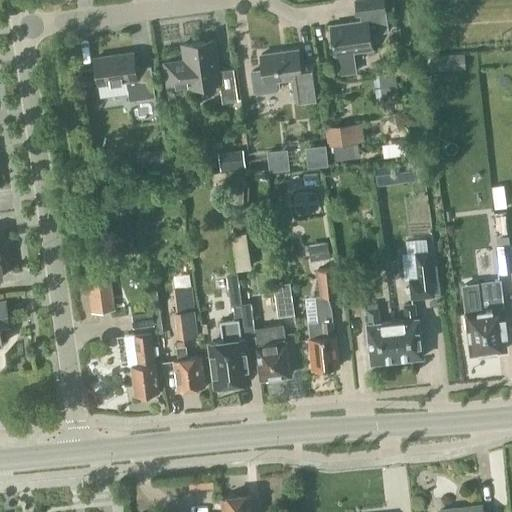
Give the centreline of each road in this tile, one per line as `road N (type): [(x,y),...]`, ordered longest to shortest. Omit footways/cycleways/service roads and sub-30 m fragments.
road 1 (residential): [(84,452),(20,26)]
road 2 (primary): [(84,452),(511,417)]
road 3 (residential): [(20,26),(213,0)]
